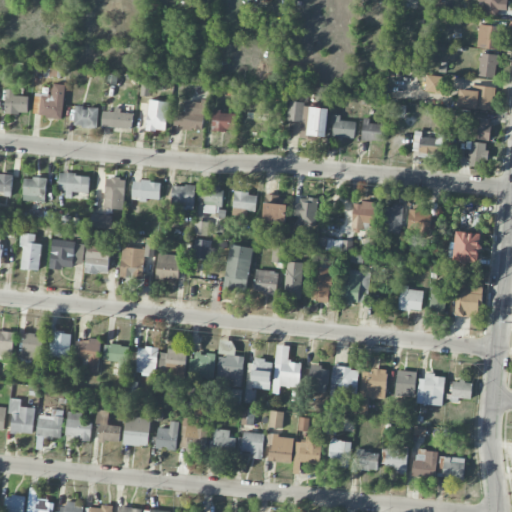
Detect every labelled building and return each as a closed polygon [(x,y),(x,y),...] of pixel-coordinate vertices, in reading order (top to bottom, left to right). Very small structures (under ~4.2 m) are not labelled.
[(498,10),(506,10),(506,0),(477,0),(478,2),(483,2),(483,16),(498,16),(498,10)] [(501,27),(479,25),(477,48),(499,49),(501,27)] [(495,78),(497,55),(481,54),(479,77),(495,78)] [(61,78),(61,68),(43,67),(42,77),(61,78)] [(442,77),(426,75),(425,92),(441,93),(442,77)] [(62,119),(65,85),(53,84),(52,95),(35,93),(33,116),(62,119)] [(494,87),(479,86),(479,91),(459,90),(458,108),(493,110),(494,87)] [(5,113),(27,114),(28,96),(14,96),(14,90),(6,89),(5,113)] [(167,131),(168,102),(148,101),(147,130),(167,131)] [(185,115),(175,114),(174,128),(203,130),(204,102),(186,101),(185,115)] [(287,121),(301,122),(300,135),(327,137),(329,109),(304,107),(304,102),(288,101),(287,121)] [(390,116),(404,118),(406,106),(392,104),(390,116)] [(98,128),(98,108),(75,107),(74,127),(98,128)] [(103,111),(102,127),(132,129),(133,113),(117,113),(117,112),(103,111)] [(267,118),(255,118),(255,112),(245,111),(244,134),(266,135),(267,118)] [(236,112),(212,112),(212,131),(235,131),(236,112)] [(491,119),(474,117),(471,138),(488,141),(491,119)] [(355,120),(333,119),(332,138),(354,139),(355,120)] [(362,141),(383,141),(384,123),(362,122),(362,141)] [(418,157),(441,158),(442,137),(419,136),(419,132),(415,131),(414,141),(419,141),(418,157)] [(468,166),(486,167),(488,145),(470,144),(468,166)] [(0,174),(0,193),(12,194),(12,175),(0,174)] [(59,192),(89,193),(89,175),(60,174),(59,192)] [(23,201),(46,202),(46,178),(24,177),(23,201)] [(106,178),(104,209),(123,210),(125,179),(106,178)] [(160,200),(160,182),(133,181),(133,200),(160,200)] [(195,185),(172,184),(171,208),(194,209),(195,185)] [(257,194),(234,192),(233,209),(256,211),(257,194)] [(287,204),(278,204),(278,196),(265,195),(264,220),(286,221),(287,204)] [(318,201),(294,198),(291,216),(298,217),(297,224),(315,226),(318,201)] [(352,229),(375,230),(376,203),(353,202),(352,229)] [(404,207),(388,204),(384,223),(389,224),(388,232),(399,234),(404,207)] [(408,227),(430,227),(430,209),(409,209),(408,227)] [(96,228),(111,228),(111,216),(92,215),(92,223),(96,223),(96,228)] [(209,222),(195,221),(193,235),(207,237),(209,222)] [(479,262),(480,233),(455,232),(454,261),(479,262)] [(41,244),(35,244),(35,234),(22,234),(21,270),(40,270),(41,244)] [(351,251),(352,241),(321,239),(321,249),(351,251)] [(82,265),(84,243),(52,240),(49,267),(72,269),(73,263),(82,265)] [(224,290),(247,293),(253,248),(230,245),(224,290)] [(110,248),(87,246),(85,271),(107,274),(110,248)] [(285,246),(272,246),(271,262),(284,263),(285,246)] [(143,277),(144,249),(122,248),(121,276),(143,277)] [(156,278),(180,279),(180,255),(157,254),(156,278)] [(302,299),(302,262),(286,262),(285,299),(302,299)] [(312,301),(330,302),(332,268),(314,267),(312,301)] [(254,293),(277,294),(278,271),(255,270),(254,293)] [(345,302),(368,302),(369,271),(346,271),(345,302)] [(445,313),(449,284),(432,281),(428,311),(445,313)] [(483,283),(457,282),(456,316),(482,317),(483,283)] [(421,311),(423,290),(400,288),(398,309),(421,311)] [(14,333),(0,331),(0,355),(13,356),(14,333)] [(42,335),(23,334),(22,359),(41,360),(42,335)] [(48,354),(71,355),(71,339),(48,338),(48,354)] [(99,373),(100,340),(75,339),(75,358),(87,358),(87,372),(99,373)] [(241,385),(244,357),(234,356),(235,342),(220,340),(218,355),(219,355),(216,383),(241,385)] [(118,375),(126,376),(129,346),(105,344),(103,360),(119,362),(118,375)] [(301,363),(289,362),(289,346),(275,345),(273,394),(279,394),(280,387),(300,388),(301,363)] [(158,348),(137,347),(136,373),(157,373),(158,348)] [(184,351),(169,350),(168,381),(183,382),(184,351)] [(195,359),(190,359),(189,377),(214,378),(215,354),(195,353),(195,359)] [(251,389),(270,390),(272,361),(248,360),(247,374),(252,375),(251,389)] [(328,367),(310,366),(309,392),(327,393),(328,367)] [(356,394),(359,370),(334,366),(329,397),(340,398),(341,392),(356,394)] [(385,399),(387,370),(371,369),(371,372),(361,372),(359,414),(367,414),(368,398),(385,399)] [(415,397),(416,372),(397,371),(396,397),(415,397)] [(444,375),(420,375),(419,404),(443,405),(444,375)] [(472,382),(453,381),(452,400),(471,401),(472,382)] [(21,399),(11,399),(9,433),(33,434),(34,408),(20,407),(21,399)] [(254,426),(254,409),(242,409),(241,425),(254,426)] [(119,443),(120,426),(107,425),(108,411),(97,410),(96,423),(100,423),(98,441),(119,443)] [(269,428),(282,428),(283,412),(269,411),(269,428)] [(91,440),(92,422),(80,422),(81,412),(67,412),(66,439),(91,440)] [(63,419),(39,414),(36,435),(60,439),(63,419)] [(150,417),(125,416),(124,445),(149,446),(150,417)] [(298,431),(307,431),(308,418),(299,417),(298,431)] [(181,446),(206,448),(207,427),(198,427),(199,419),(183,418),(181,446)] [(169,429),(158,428),(155,448),(176,451),(180,422),(170,421),(169,429)] [(230,430),(214,429),(213,451),(241,453),(241,442),(237,442),(237,439),(229,439),(230,430)] [(252,453),(251,458),(261,459),(265,435),(244,431),(241,451),(252,453)] [(270,462),(292,463),(293,436),(271,436),(270,462)] [(295,442),(295,464),(321,464),(322,437),(306,437),(305,442),(295,442)] [(350,467),(351,441),(331,440),(329,467),(350,467)] [(396,474),(407,474),(408,446),(387,446),(386,467),(396,467),(396,474)] [(437,451),(414,450),(413,477),(436,478),(437,451)] [(357,470),(377,470),(378,452),(358,451),(357,470)] [(438,478),(464,479),(465,458),(439,457),(438,478)] [(23,511),(24,497),(4,496),(3,511),(23,511)] [(27,511),(52,511),(54,500),(28,498),(27,511)]
